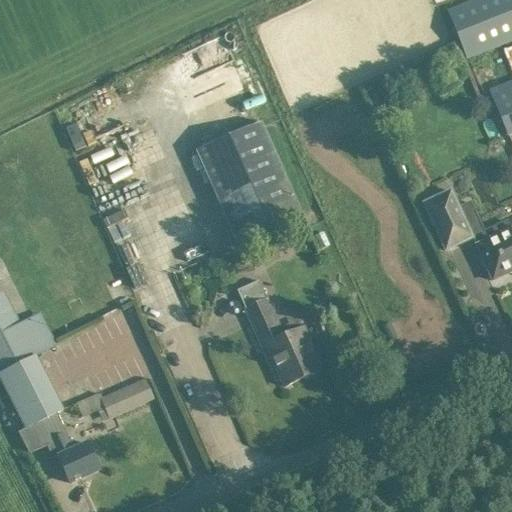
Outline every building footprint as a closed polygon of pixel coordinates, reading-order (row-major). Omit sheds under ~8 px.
[(511,0),(475,0),(448,11),(467,58),(511,40),(511,0)] [(511,81),(489,91),(507,136),(511,134),(511,81)] [(237,247),(303,217),(261,123),(195,153),(237,247)] [(511,229),(511,230),(506,221),(485,231),(471,202),(458,208),(450,192),(424,204),(446,251),(474,238),(477,245),(476,246),(493,282),(511,272),(511,229)] [(323,233),(314,237),(320,250),(329,246),(323,233)] [(260,281),(237,291),(245,311),(254,330),(262,348),(267,346),(285,387),(321,371),(313,353),(308,342),(302,329),(287,336),(283,327),(281,328),(268,300),(260,281)] [(0,293),(0,402),(3,408),(14,402),(28,428),(32,426),(56,415),(64,411),(36,357),(33,351),(34,351),(2,292),(0,293)] [(324,320),(313,323),(317,335),(328,331),(324,320)] [(358,336),(353,342),(357,351),(365,351),(370,345),(367,336),(358,336)] [(145,381),(104,400),(113,417),(153,398),(145,381)] [(56,415),(32,426),(41,446),(51,441),(53,444),(71,484),(99,471),(91,453),(87,444),(73,450),(56,415)]
